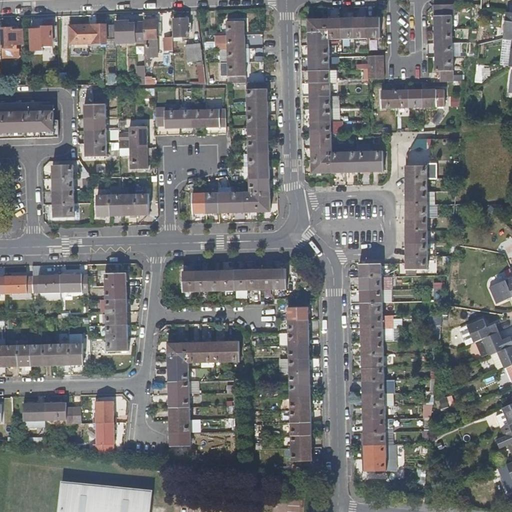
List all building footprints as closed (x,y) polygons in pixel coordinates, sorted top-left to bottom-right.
[(511,39),(511,12),(505,12),(502,38),(511,39)] [(452,30),(452,16),(434,17),(435,30),(452,30)] [(381,40),(380,18),(367,19),(368,40),(381,40)] [(329,32),(328,19),(307,20),(308,32),(329,32)] [(342,41),(341,19),(328,19),(329,32),(329,41),(342,41)] [(354,40),(354,19),(341,19),(342,41),(354,40)] [(368,40),(367,19),(354,19),(354,40),(368,40)] [(189,21),(174,21),(175,44),(184,43),(184,39),(190,39),(189,21)] [(158,41),(157,22),(146,22),(146,48),(145,48),(146,69),(150,69),(150,48),(156,48),(156,42),(158,41)] [(245,35),(244,22),(227,22),(228,36),(245,35)] [(131,23),(116,24),(116,43),(131,43),(131,23)] [(115,48),(115,26),(95,27),(96,31),(91,31),(91,27),(86,27),(87,45),(106,44),(106,49),(115,48)] [(87,45),(86,27),(70,28),(71,46),(87,45)] [(58,44),(57,28),(42,28),(42,30),(31,31),(31,51),(43,51),(43,47),(53,47),(53,44),(58,44)] [(13,29),(2,30),(2,49),(13,49),(13,46),(23,46),(23,31),(13,31),(13,29)] [(452,44),(452,30),(435,30),(435,44),(452,44)] [(330,45),(329,41),(329,32),(308,32),(308,45),(330,45)] [(245,44),(245,35),(228,36),(228,49),(245,49),(245,44)] [(174,54),(173,40),(164,40),(165,54),(174,54)] [(453,57),(452,44),(435,44),(435,58),(453,57)] [(329,58),(330,45),(308,45),(308,59),(329,58)] [(23,54),(23,46),(13,46),(13,49),(13,54),(23,54)] [(204,64),(202,46),(186,47),(187,63),(204,64)] [(246,62),(245,49),(228,49),(229,63),(246,62)] [(386,64),(386,56),(371,56),(369,57),(369,64),(386,64)] [(454,82),(453,57),(435,58),(436,72),(441,72),(441,82),(454,82)] [(330,70),(329,58),(308,59),(309,71),(330,70)] [(246,75),(246,62),(229,63),(230,76),(246,75)] [(386,71),(386,64),(369,64),(370,72),(386,71)] [(330,83),(330,70),(309,71),(309,84),(330,83)] [(387,79),(386,71),(370,72),(370,79),(387,79)] [(146,86),(146,73),(138,73),(138,86),(146,86)] [(247,83),(246,75),(230,76),(230,77),(230,83),(247,83)] [(269,102),(269,83),(265,83),(250,83),(249,83),(250,103),(269,102)] [(331,96),(330,83),(309,84),(309,97),(331,96)] [(446,107),(445,90),(423,91),(424,108),(446,107)] [(454,107),(454,90),(446,90),(446,107),(454,107)] [(398,108),(397,91),(384,91),(384,109),(398,108)] [(411,108),(410,91),(397,91),(398,108),(411,108)] [(424,108),(423,91),(410,91),(411,108),(424,108)] [(331,109),(331,96),(309,97),(310,110),(331,109)] [(269,114),(269,102),(250,103),(250,115),(269,114)] [(54,126),(54,107),(0,107),(0,135),(11,136),(47,135),(53,135),(54,141),(59,140),(58,126),(54,126)] [(107,119),(107,107),(86,107),(86,120),(107,119)] [(181,129),(180,113),(168,113),(167,108),(156,109),(157,128),(167,128),(167,129),(181,129)] [(332,122),(331,109),(310,110),(310,122),(332,122)] [(228,127),(228,111),(206,112),(207,128),(228,127)] [(194,128),(194,112),(180,113),(181,129),(194,128)] [(207,128),(206,112),(194,112),(194,128),(207,128)] [(269,127),(269,114),(250,115),(251,128),(269,127)] [(108,132),(107,119),(86,120),(87,133),(108,132)] [(332,135),(332,122),(310,122),(311,135),(332,135)] [(270,140),(269,127),(251,128),(251,140),(270,140)] [(148,149),(148,129),(132,129),(132,135),(120,135),(120,138),(120,151),(132,150),(148,149)] [(108,144),(108,132),(87,133),(87,145),(108,144)] [(332,148),(332,135),(311,135),(311,148),(332,148)] [(270,152),(270,140),(251,140),(251,153),(270,152)] [(109,157),(108,144),(87,145),(87,157),(109,157)] [(333,161),(333,152),(332,148),(311,148),(311,162),(333,161)] [(149,170),(148,149),(132,150),(132,170),(149,170)] [(360,173),(360,151),(346,152),(347,173),(360,173)] [(372,172),(372,151),(360,151),(360,173),(372,172)] [(385,172),(384,151),(372,151),(372,172),(385,172)] [(271,165),(270,152),(251,153),(252,165),(271,165)] [(347,173),(346,152),(333,152),(333,161),(333,173),(347,173)] [(333,173),(333,161),(311,162),(312,174),(333,173)] [(271,177),(271,165),(252,165),(252,177),(271,177)] [(428,180),(427,167),(406,167),(406,180),(428,180)] [(74,180),(74,168),(56,168),(55,181),(74,180)] [(271,191),(271,177),(252,177),(253,191),(260,191),(271,191)] [(74,193),(74,180),(55,181),(56,194),(74,193)] [(427,193),(428,180),(406,180),(406,193),(427,193)] [(247,210),(247,192),(247,191),(234,192),(234,211),(247,210)] [(261,210),(260,191),(253,191),(247,192),(247,210),(261,210)] [(273,210),(271,191),(260,191),(261,210),(273,210)] [(222,211),(221,192),(209,193),(209,211),(222,211)] [(234,211),(234,192),(221,192),(222,211),(234,211)] [(75,206),(74,193),(56,194),(56,207),(75,206)] [(209,211),(209,193),(195,193),(196,212),(209,211)] [(428,205),(427,193),(406,193),(406,205),(428,205)] [(137,216),(137,197),(124,198),(125,217),(137,216)] [(150,216),(150,197),(137,197),(137,216),(150,216)] [(111,217),(110,198),(99,198),(99,218),(111,217)] [(125,217),(124,198),(110,198),(111,217),(125,217)] [(427,218),(428,205),(406,205),(406,218),(427,218)] [(75,218),(75,206),(56,207),(56,219),(75,218)] [(427,231),(427,218),(406,218),(406,231),(427,231)] [(427,244),(427,231),(406,231),(406,244),(427,244)] [(427,257),(427,244),(406,244),(406,257),(427,257)] [(427,270),(427,257),(406,257),(406,264),(406,269),(427,270)] [(381,277),(381,265),(359,265),(360,278),(381,277)] [(285,289),(284,270),(272,271),(272,290),(285,289)] [(260,290),(259,271),(247,272),(247,291),(260,290)] [(272,290),(272,271),(259,271),(260,290),(272,290)] [(235,291),(234,272),(222,273),(222,289),(222,292),(235,291)] [(247,291),(247,272),(234,272),(235,291),(247,291)] [(222,289),(222,273),(209,274),(210,292),(222,292),(222,289)] [(197,293),(196,274),(184,274),(184,293),(197,293)] [(210,292),(209,274),(196,274),(197,293),(210,292)] [(127,288),(126,275),(108,275),(108,289),(125,288),(127,288)] [(84,294),(83,277),(62,278),(63,291),(63,294),(84,294)] [(382,291),(381,277),(360,278),(360,291),(382,291)] [(35,296),(35,278),(13,279),(8,279),(8,294),(8,296),(35,296)] [(63,291),(62,278),(35,278),(35,296),(63,294),(63,291)] [(511,278),(489,288),(496,305),(511,298),(511,278)] [(8,294),(8,279),(0,279),(0,296),(8,296),(8,294)] [(127,301),(127,288),(125,288),(108,289),(109,301),(127,301)] [(382,304),(382,291),(360,291),(360,304),(382,304)] [(128,313),(127,301),(109,301),(109,313),(128,313)] [(382,317),(382,304),(360,304),(361,317),(382,317)] [(307,322),(307,310),(287,311),(287,323),(307,322)] [(128,326),(128,313),(109,313),(110,327),(128,326)] [(383,329),(382,317),(361,317),(361,330),(383,329)] [(483,319),(466,327),(473,343),(475,343),(482,340),(498,333),(494,324),(487,328),(483,319)] [(307,335),(307,322),(287,323),(287,336),(307,335)] [(129,339),(128,326),(110,327),(110,339),(129,339)] [(473,343),(466,327),(459,330),(466,346),(473,343)] [(383,342),(383,329),(361,330),(361,343),(383,342)] [(482,340),(475,343),(482,359),(489,356),(497,352),(511,345),(511,341),(510,337),(501,341),(498,333),(482,340)] [(308,348),(307,335),(287,336),(288,349),(308,348)] [(129,351),(129,339),(110,339),(111,352),(129,351)] [(383,356),(383,342),(361,343),(362,356),(383,356)] [(86,364),(85,344),(73,345),(73,358),(74,364),(86,364)] [(213,344),(201,345),(187,345),(188,358),(188,364),(214,363),(213,344)] [(225,363),(224,344),(213,344),(214,363),(225,363)] [(237,363),(237,344),(224,344),(225,363),(237,363)] [(47,365),(47,345),(34,346),(35,365),(47,365)] [(60,358),(60,345),(47,345),(47,365),(60,365),(60,358)] [(73,358),(73,345),(60,345),(60,358),(60,365),(74,364),(73,358)] [(188,358),(187,345),(168,346),(168,359),(188,358)] [(511,345),(497,352),(504,369),(511,365),(511,345)] [(22,366),(21,350),(21,346),(8,347),(8,362),(8,366),(22,366)] [(35,365),(34,346),(21,346),(21,350),(22,366),(35,365)] [(8,362),(8,347),(0,347),(0,366),(8,366),(8,362)] [(308,361),(308,348),(288,349),(289,361),(308,361)] [(384,368),(383,356),(362,356),(362,369),(384,368)] [(188,364),(188,358),(168,359),(168,371),(188,370),(188,364)] [(309,374),(308,361),(289,361),(289,375),(309,374)] [(384,381),(384,368),(362,369),(363,382),(384,381)] [(189,383),(188,370),(168,371),(169,383),(189,383)] [(310,386),(309,374),(289,375),(290,387),(310,386)] [(384,394),(384,381),(363,382),(363,395),(384,394)] [(189,396),(189,383),(169,383),(169,396),(189,396)] [(310,399),(310,386),(290,387),(290,399),(310,399)] [(385,407),(384,394),(363,395),(363,408),(385,407)] [(190,408),(189,396),(169,396),(170,409),(190,408)] [(310,411),(310,399),(290,399),(291,412),(310,411)] [(115,424),(114,403),(98,404),(99,425),(115,424)] [(511,404),(502,409),(503,413),(496,416),(501,428),(511,423),(511,404)] [(47,422),(46,405),(27,406),(27,422),(47,422)] [(75,426),(75,410),(69,409),(69,405),(46,405),(47,422),(69,421),(69,425),(75,426)] [(385,420),(385,407),(363,408),(363,421),(385,420)] [(190,421),(190,408),(170,409),(170,422),(190,421)] [(83,425),(83,410),(75,410),(75,426),(83,425)] [(311,424),(310,411),(291,412),(291,425),(302,424),(311,424)] [(385,433),(385,420),(363,421),(364,434),(385,433)] [(190,434),(190,421),(170,422),(170,435),(190,434)] [(511,423),(501,428),(504,436),(495,440),(499,448),(507,445),(511,455),(511,423)] [(116,455),(115,424),(99,425),(99,444),(93,444),(93,452),(100,453),(116,455)] [(312,437),(311,424),(302,424),(291,425),(292,437),(312,437)] [(386,446),(385,433),(364,434),(364,447),(386,446)] [(190,446),(190,434),(170,435),(171,447),(190,446)] [(312,449),(312,437),(292,437),(292,450),(312,449)] [(386,459),(386,446),(364,447),(365,459),(386,459)] [(313,462),(312,449),(292,450),(292,462),(313,462)] [(386,472),(386,459),(365,459),(365,472),(386,472)] [(511,486),(511,477),(509,470),(502,473),(506,483),(507,485),(509,486),(511,486)] [(152,494),(127,492),(63,485),(63,489),(151,499),(152,494)] [(150,511),(151,499),(63,489),(60,511),(150,511)]
